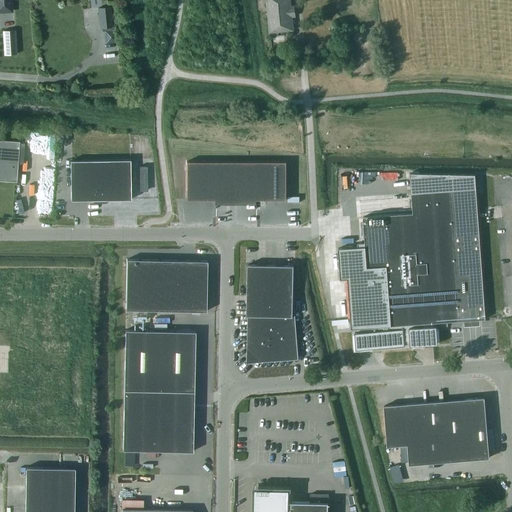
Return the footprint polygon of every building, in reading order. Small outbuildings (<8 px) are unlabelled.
[(0,0),(0,9),(10,8),(9,0),(0,0)] [(266,0),(270,32),(290,30),(287,0),(266,0)] [(110,7),(97,8),(100,28),(102,28),(103,32),(105,32),(115,31),(115,27),(112,27),(111,21),(110,7)] [(3,31),(4,55),(16,54),(15,30),(3,31)] [(115,31),(105,32),(106,44),(116,43),(115,31)] [(269,69),(277,67),(275,59),(268,61),(269,69)] [(0,180),(16,181),(19,140),(0,139),(0,180)] [(70,161),(71,200),(130,200),(130,160),(70,161)] [(286,161),(186,162),(186,200),(216,200),(216,204),(257,204),(257,200),(286,200),(286,161)] [(358,247),(338,248),(340,279),(347,279),(351,329),(357,328),(357,332),(354,332),(356,350),(405,346),(404,341),(410,340),(411,346),(426,345),(425,343),(429,342),(430,344),(437,344),(436,326),(432,327),(431,323),(485,319),(476,188),(475,174),(410,173),(411,193),(413,213),(363,217),(365,243),(357,243),(358,247)] [(125,310),(206,311),(207,261),(126,259),(125,310)] [(250,350),(259,359),(294,356),(295,316),(293,316),(294,266),(248,265),(247,315),(251,315),(250,350)] [(122,450),(192,451),(195,331),(125,330),(122,450)] [(489,458),(487,428),(484,397),(404,404),(384,406),(387,446),(408,445),(409,464),(489,458)] [(396,483),(406,480),(401,464),(392,466),(396,483)] [(24,511),(73,511),(74,468),(25,467),(24,511)] [(256,489),(255,511),(327,511),(328,502),(288,502),(288,490),(256,489)] [(121,500),(121,508),(142,509),(142,500),(121,500)]
